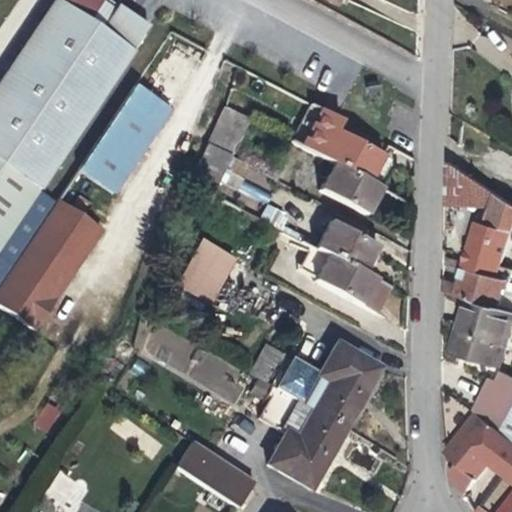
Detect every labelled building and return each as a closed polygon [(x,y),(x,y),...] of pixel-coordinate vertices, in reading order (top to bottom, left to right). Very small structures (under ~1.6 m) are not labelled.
[(54,0),(0,81),(0,244),(147,28),(114,6),(111,12),(99,4),(101,0),(54,0)] [(76,171),(112,194),(168,109),(132,86),(76,171)] [(307,104),(288,140),(331,164),(366,182),(379,156),(385,145),(307,104)] [(205,145),(229,157),(248,119),(224,107),(205,145)] [(211,194),(229,157),(205,145),(187,183),(211,194)] [(386,160),(379,156),(366,182),(373,185),(386,160)] [(491,207),(495,194),(446,160),(444,204),(491,207)] [(373,185),(366,182),(331,164),(317,190),(365,215),(379,189),(373,185)] [(511,204),(495,194),(491,207),(484,225),(510,233),(511,229),(511,204)] [(56,202),(0,285),(0,308),(33,330),(99,230),(56,202)] [(265,204),(259,219),(283,229),(289,213),(265,204)] [(314,249),(326,255),(360,273),(374,247),(327,222),(314,249)] [(500,266),(510,233),(484,225),(476,223),(463,267),(497,277),(500,266)] [(232,259),(196,239),(171,285),(207,304),(232,259)] [(289,265),(314,278),(326,255),(314,249),(301,242),(289,265)] [(314,278),(313,281),(373,313),(387,287),(360,273),(326,255),(314,278)] [(511,273),(511,269),(500,266),(497,277),(510,281),(511,273)] [(510,281),(497,277),(463,267),(457,284),(455,294),(468,298),(502,308),(510,281)] [(442,290),(455,294),(457,284),(442,279),(442,290)] [(511,281),(510,281),(502,308),(511,311),(511,281)] [(498,366),(511,321),(511,311),(502,308),(468,298),(452,352),(498,366)] [(251,366),(141,325),(129,357),(239,397),(251,366)] [(378,368),(335,343),(317,375),(300,405),(343,429),(378,368)] [(257,380),(265,385),(281,357),(264,347),(248,375),(257,380)] [(265,385),(274,390),(290,362),(281,357),(265,385)] [(274,390),(300,405),(317,375),(291,360),(290,362),(274,390)] [(511,375),(502,371),(498,381),(511,388),(511,375)] [(491,378),(476,411),(500,430),(511,409),(511,388),(498,381),(491,378)] [(250,392),(267,402),(274,390),(265,385),(257,380),(250,392)] [(259,418),(285,432),(300,405),(274,390),(267,402),(259,418)] [(31,423),(46,433),(61,411),(47,401),(31,423)] [(309,489),(343,429),(300,405),(285,432),(266,464),(309,489)] [(511,409),(500,430),(509,437),(511,439),(511,409)] [(478,476),(490,461),(509,437),(500,430),(476,411),(445,451),(462,464),(478,476)] [(490,461),(505,473),(511,462),(511,439),(509,437),(490,461)] [(191,442),(174,467),(237,509),(254,483),(191,442)] [(476,511),(499,511),(511,494),(511,462),(505,473),(476,511)] [(464,494),(478,476),(462,464),(449,472),(464,494)] [(64,511),(71,511),(88,490),(61,469),(42,495),(64,511)] [(511,511),(511,494),(499,511),(511,511)]
